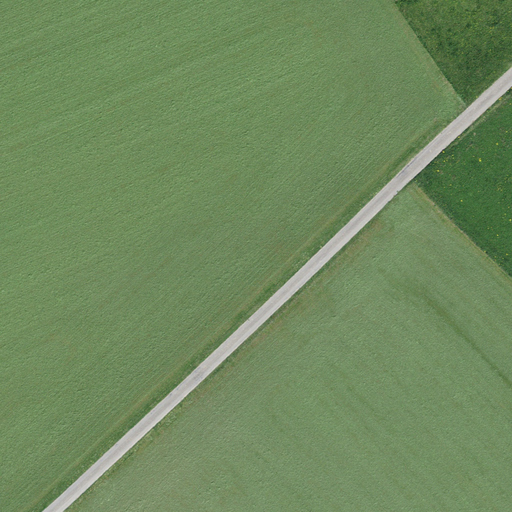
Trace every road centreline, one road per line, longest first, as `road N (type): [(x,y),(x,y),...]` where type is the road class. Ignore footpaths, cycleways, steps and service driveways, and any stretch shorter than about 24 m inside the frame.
road 1 (unclassified): [(51,511),(511,78)]
road 2 (track): [(357,0),(449,134)]
